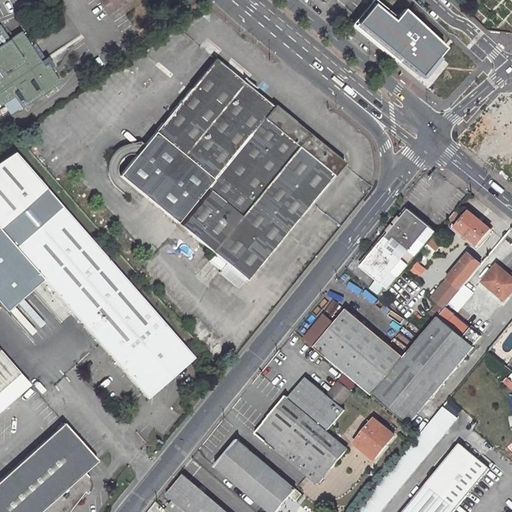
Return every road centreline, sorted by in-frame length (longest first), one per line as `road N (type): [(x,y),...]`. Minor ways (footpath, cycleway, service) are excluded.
road 1 (secondary): [(388,191),(127,511)]
road 2 (primary): [(429,139),(397,89),(288,0)]
road 3 (primary): [(239,0),(348,86)]
